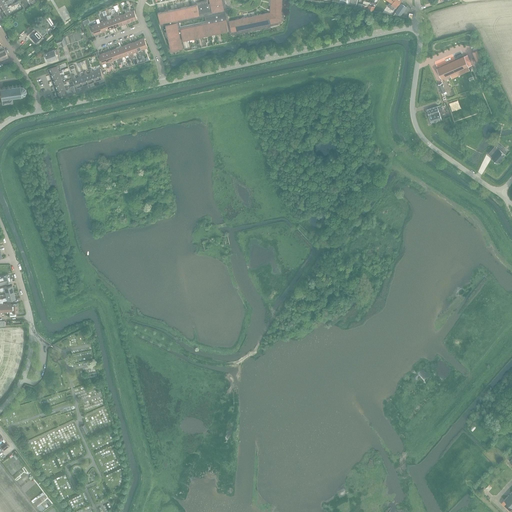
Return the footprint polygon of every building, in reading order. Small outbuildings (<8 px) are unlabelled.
[(225,17),(228,30),(229,35),(232,34),(224,0),(208,0),(209,3),(208,4),(207,0),(206,0),(196,2),(197,4),(199,18),(192,19),(184,21),(179,22),(180,27),(186,25),(193,24),(199,23),(206,21),(212,20),(219,18),(225,17)] [(394,7),(396,8),(401,0),(387,0),(390,2),(388,6),(392,9),(393,7),(394,8),(394,7)] [(192,19),(199,18),(197,4),(189,6),(192,19)] [(401,4),(395,12),(400,16),(406,7),(403,5),(401,4)] [(8,6),(1,11),(4,16),(11,12),(8,6)] [(127,8),(131,22),(137,19),(134,10),(130,11),(129,6),(126,7),(127,8)] [(184,21),(192,19),(189,6),(181,8),(184,21)] [(126,24),(131,22),(127,8),(124,9),(126,13),(122,14),(126,24)] [(176,23),(179,22),(184,21),(181,8),(173,9),(176,23)] [(168,24),(176,23),(173,9),(166,11),(168,24)] [(284,20),(284,10),(270,10),(270,12),(282,22),(284,20)] [(126,24),(122,14),(119,15),(118,11),(115,12),(120,26),(126,24)] [(161,26),(165,25),(168,24),(166,11),(158,13),(161,26)] [(115,28),(120,26),(115,12),(113,13),(114,17),(111,18),(115,28)] [(280,24),(282,22),(270,12),(268,13),(271,26),(280,24)] [(271,27),(271,26),(268,13),(258,15),(261,29),(271,27)] [(251,31),(261,29),(258,15),(248,17),(251,31)] [(103,32),(109,30),(104,16),(102,17),(103,21),(100,22),(100,23),(103,32)] [(115,28),(111,18),(108,20),(106,16),(104,16),(109,30),(115,28)] [(219,18),(222,32),(228,30),(225,17),(219,18)] [(242,33),(251,31),(248,17),(238,19),(242,33)] [(215,33),(222,32),(219,18),(212,20),(215,33)] [(100,23),(100,22),(99,19),(96,19),(97,23),(91,26),(94,35),(103,32),(100,23)] [(232,34),(232,35),(242,33),(238,19),(229,21),(232,34)] [(209,35),(215,33),(212,20),(206,21),(209,35)] [(202,36),(209,35),(206,21),(199,23),(202,36)] [(45,28),(43,29),(37,22),(33,26),(36,30),(30,35),(36,42),(45,33),(47,35),(49,33),(45,28)] [(180,29),(180,27),(179,22),(176,23),(168,24),(165,25),(167,32),(180,29)] [(196,37),(202,36),(199,23),(193,24),(196,37)] [(189,39),(196,37),(193,24),(186,25),(189,39)] [(183,40),(189,39),(186,25),(180,27),(180,29),(182,35),(183,40)] [(168,38),(182,35),(180,29),(167,32),(168,38)] [(183,42),(183,40),(182,35),(168,38),(170,45),(183,42)] [(62,46),(66,45),(63,37),(56,40),(57,44),(61,42),(62,46)] [(138,40),(143,55),(146,54),(144,49),(147,48),(144,38),(138,40)] [(141,55),(143,55),(138,40),(133,42),(136,52),(139,51),(141,55)] [(133,53),(136,52),(133,42),(127,44),(132,58),(134,57),(133,53)] [(183,42),(170,45),(171,51),(184,48),(183,42)] [(130,59),(132,58),(127,44),(121,47),(125,56),(128,55),(130,59)] [(122,57),(125,56),(121,47),(116,49),(121,62),(123,61),(122,57)] [(45,53),(48,61),(58,58),(56,54),(59,53),(57,48),(45,53)] [(118,63),(121,62),(116,49),(110,51),(114,60),(117,59),(118,63)] [(472,52),(476,62),(482,60),(477,50),(472,52)] [(110,61),(114,60),(110,51),(104,53),(109,66),(112,65),(110,61)] [(110,67),(109,66),(104,53),(99,55),(102,64),(105,63),(107,68),(110,67)] [(437,68),(442,79),(468,67),(464,56),(437,68)] [(59,72),(59,71),(57,67),(60,66),(60,64),(56,65),(57,66),(48,69),(50,75),(59,72)] [(91,72),(95,82),(103,78),(100,69),(92,72),(91,68),(89,69),(90,73),(91,72)] [(61,77),(61,76),(59,73),(62,72),(62,70),(59,71),(59,72),(50,75),(52,80),(61,77)] [(91,72),(90,73),(87,74),(86,71),(84,72),(85,75),(86,74),(89,84),(95,82),(91,72)] [(86,74),(85,75),(81,76),(80,73),(78,74),(79,77),(80,76),(83,86),(89,84),(86,74)] [(63,83),(63,82),(61,78),(64,77),(64,75),(61,76),(61,77),(52,80),(54,86),(63,83)] [(80,76),(79,77),(75,78),(74,75),(72,76),(73,79),(74,78),(77,88),(83,86),(80,76)] [(65,88),(63,84),(66,83),(66,81),(63,82),(63,83),(54,86),(56,92),(65,88)] [(0,87),(0,91),(1,97),(1,98),(2,98),(2,104),(13,103),(12,97),(14,97),(14,98),(15,98),(15,96),(17,96),(18,97),(19,97),(18,96),(21,95),(21,97),(22,96),(22,95),(24,94),(25,95),(25,94),(25,93),(26,91),(27,91),(26,90),(25,88),(26,88),(26,87),(25,87),(23,86),(24,85),(23,84),(22,85),(20,85),(20,84),(19,84),(19,85),(16,85),(16,84),(15,84),(15,86),(13,86),(12,85),(12,86),(8,87),(8,85),(7,86),(7,87),(4,87),(4,86),(3,86),(3,87),(0,87)] [(65,88),(56,92),(58,98),(67,94),(65,90),(68,89),(68,87),(65,88)] [(427,110),(431,122),(441,119),(439,112),(443,110),(441,106),(427,110)] [(492,149),(496,152),(491,158),(497,163),(498,162),(499,162),(502,159),(501,158),(505,154),(501,150),(503,148),(498,143),(492,149)] [(0,284),(11,281),(9,275),(0,277),(0,284)] [(0,290),(0,291),(4,290),(5,294),(6,294),(13,292),(12,285),(0,287),(0,290)] [(2,299),(0,298),(0,303),(3,304),(3,301),(4,301),(7,300),(10,300),(15,298),(13,292),(6,294),(5,294),(6,297),(3,298),(2,298),(2,299)] [(0,311),(9,311),(9,316),(11,316),(16,316),(15,312),(17,312),(17,304),(11,304),(11,303),(3,304),(0,303),(0,311)] [(0,446),(4,450),(9,446),(4,439),(2,440),(4,443),(0,446)] [(21,479),(24,477),(22,473),(25,472),(22,467),(16,470),(21,479)] [(45,498),(49,495),(44,489),(41,492),(45,498)] [(511,490),(500,503),(510,511),(511,509),(511,490)]
